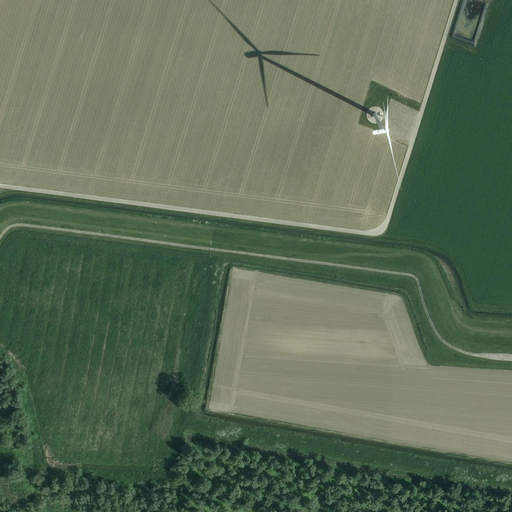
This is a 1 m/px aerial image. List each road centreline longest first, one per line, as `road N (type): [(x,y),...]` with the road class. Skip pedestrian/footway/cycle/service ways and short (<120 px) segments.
road 1 (track): [(0,243),(23,227),(406,278),(443,354),(511,362)]
road 2 (track): [(511,347),(453,337),(412,267),(25,219),(0,228)]
road 3 (track): [(0,207),(415,253),(433,265),(461,323),(511,330)]
